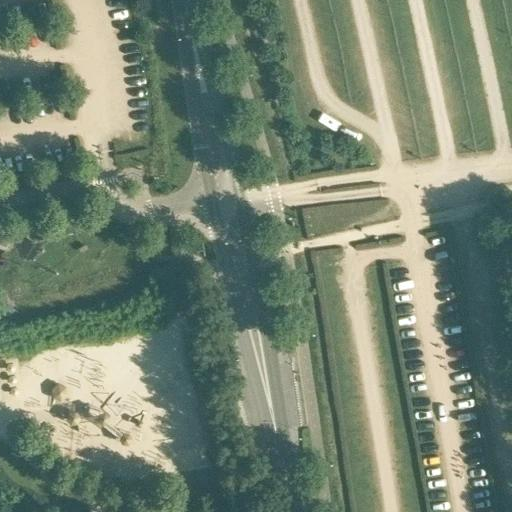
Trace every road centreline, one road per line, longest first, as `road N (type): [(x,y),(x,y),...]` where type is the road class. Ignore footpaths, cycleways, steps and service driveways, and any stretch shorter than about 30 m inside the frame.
road 1 (tertiary): [(183,0),(212,205),(281,462)]
road 2 (tertiary): [(281,462),(264,311),(217,95),(186,0)]
